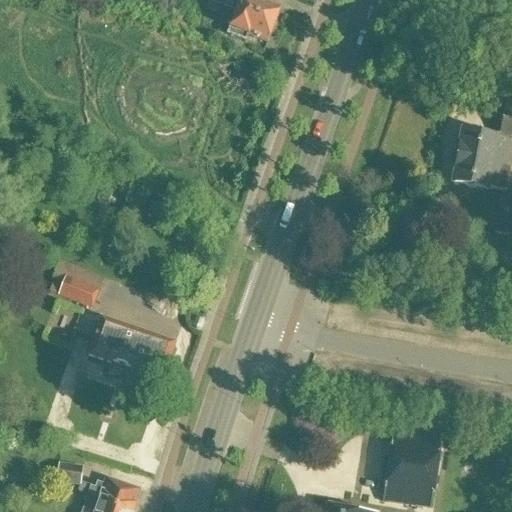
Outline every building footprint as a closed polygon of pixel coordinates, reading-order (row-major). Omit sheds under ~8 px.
[(263,45),(276,12),(244,0),(208,0),(208,1),(235,12),(226,37),(243,43),(245,38),(263,45)] [(495,236),(511,239),(511,180),(508,179),(509,173),(506,173),(511,143),(511,102),(506,102),(500,135),(497,138),(479,135),(462,132),(452,183),(479,189),(485,190),(486,188),(502,190),(499,208),(501,208),(495,236)] [(99,292),(64,279),(57,299),(91,312),(99,292)] [(161,382),(173,345),(100,321),(88,357),(112,366),(108,377),(127,383),(130,372),(161,382)] [(381,505),(431,511),(441,441),(391,434),(381,505)] [(131,511),(134,505),(132,505),(137,491),(104,480),(101,488),(95,486),(92,493),(88,491),(89,487),(80,484),(82,468),(58,465),(55,485),(79,488),(77,493),(86,496),(80,511),(131,511)]
